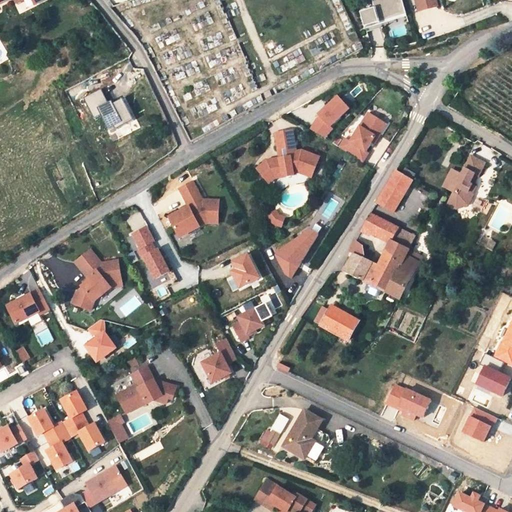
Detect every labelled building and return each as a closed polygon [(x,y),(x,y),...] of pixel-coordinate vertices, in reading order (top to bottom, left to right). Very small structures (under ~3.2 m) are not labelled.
[(362,0),(363,1),(349,5),(353,20),(395,8),(392,0),(362,0)] [(91,79),(73,89),(84,109),(92,105),(100,119),(105,116),(113,112),(115,115),(125,110),(113,88),(100,95),(91,79)] [(305,111),(307,113),(305,115),(297,125),(310,133),(319,125),(317,123),(336,105),(325,93),(305,111)] [(332,134),(327,144),(351,159),(356,150),(354,148),(363,133),(366,135),(375,121),(357,109),(338,138),(332,134)] [(284,140),(282,124),(265,126),(267,142),(284,140)] [(278,147),(285,146),(284,140),(267,142),(268,152),(278,150),(278,147)] [(450,196),(462,193),(467,182),(466,181),(470,174),(464,171),(469,162),(473,163),(479,151),(465,144),(456,162),(447,157),(438,174),(448,179),(442,191),(450,196)] [(309,153),(291,145),(285,146),(278,147),(278,150),(268,152),(255,154),(244,162),(254,174),(261,168),(270,167),(274,170),(282,169),(281,166),(286,166),(293,169),(295,163),(302,167),(309,153)] [(370,190),(388,200),(407,167),(389,157),(384,165),(370,190)] [(300,173),(302,167),(295,163),(293,169),(300,173)] [(261,168),(254,174),(257,177),(263,172),(274,170),(270,167),(261,168)] [(208,218),(209,195),(192,194),(183,176),(169,183),(179,201),(159,211),(169,232),(197,218),(208,218)] [(384,233),(387,226),(393,214),(364,199),(355,217),(384,233)] [(146,235),(138,221),(123,229),(131,243),(130,244),(134,251),(146,274),(162,265),(149,243),(148,243),(144,236),(146,235)] [(309,230),(300,225),(269,246),(267,250),(276,268),(283,272),(309,230)] [(337,259),(345,265),(355,271),(369,247),(356,240),(360,232),(350,226),(342,240),(347,244),(337,259)] [(380,241),(397,252),(406,236),(387,226),(384,233),(380,241)] [(369,247),(355,271),(380,284),(392,260),(397,252),(380,241),(375,250),(369,247)] [(80,244),(65,257),(78,273),(80,274),(75,279),(72,281),(72,282),(67,286),(64,294),(72,297),(70,302),(80,305),(84,296),(100,282),(95,276),(98,273),(110,271),(108,255),(91,258),(80,244)] [(224,255),(228,264),(223,266),(230,282),(251,273),(239,248),(224,255)] [(397,252),(392,260),(405,267),(408,259),(397,252)] [(409,269),(405,267),(392,260),(380,284),(395,292),(409,269)] [(111,280),(110,271),(98,273),(95,276),(100,282),(111,280)] [(30,287),(0,301),(0,306),(7,320),(30,309),(32,313),(41,309),(30,287)] [(316,317),(344,332),(354,315),(318,296),(307,317),(312,320),(316,317)] [(252,324),(250,319),(257,315),(251,303),(227,315),(229,319),(220,323),(228,339),(237,335),(236,332),(252,324)] [(511,308),(507,306),(486,350),(505,359),(511,345),(509,344),(511,337),(511,308)] [(107,342),(96,326),(96,315),(92,315),(80,323),(86,332),(75,340),(88,357),(107,342)] [(208,349),(190,358),(199,377),(219,368),(215,359),(224,354),(213,333),(203,338),(208,349)] [(14,347),(8,350),(14,361),(21,357),(14,347)] [(161,394),(165,382),(153,378),(146,382),(136,361),(120,369),(125,379),(105,390),(114,408),(135,397),(135,399),(151,391),(161,394)] [(493,390),(501,373),(476,361),(468,379),(493,390)] [(413,412),(421,395),(398,384),(398,385),(386,379),(377,398),(394,406),(393,409),(406,415),(408,410),(413,412)] [(36,408),(21,417),(30,434),(36,431),(44,447),(39,450),(49,468),(64,460),(55,443),(64,438),(62,435),(69,431),(80,450),(96,441),(86,422),(81,425),(74,411),(78,409),(67,390),(51,399),(61,418),(55,422),(54,421),(45,425),(36,408)] [(487,413),(466,403),(454,427),(475,437),(487,413)] [(293,405),(273,440),(298,454),(308,436),(301,432),(311,415),(293,405)] [(108,411),(96,417),(107,437),(115,433),(108,418),(111,417),(108,411)] [(0,425),(0,447),(18,437),(11,424),(2,429),(0,425)] [(25,450),(12,457),(17,466),(3,474),(11,488),(29,477),(22,464),(30,459),(25,450)] [(104,466),(76,482),(80,489),(87,502),(106,491),(104,488),(114,483),(104,466)] [(275,483),(263,476),(252,493),(269,503),(272,499),(293,511),(305,493),(296,487),(294,490),(276,479),(275,483)] [(469,511),(476,498),(470,495),(472,490),(464,486),(462,491),(451,486),(444,500),(468,511),(469,511)] [(77,506),(78,507),(87,502),(80,489),(71,494),(77,506)] [(60,511),(67,508),(69,511),(77,506),(71,494),(62,493),(50,500),(56,511),(60,511)] [(511,511),(492,503),(491,505),(478,499),(471,511),(511,511)]
